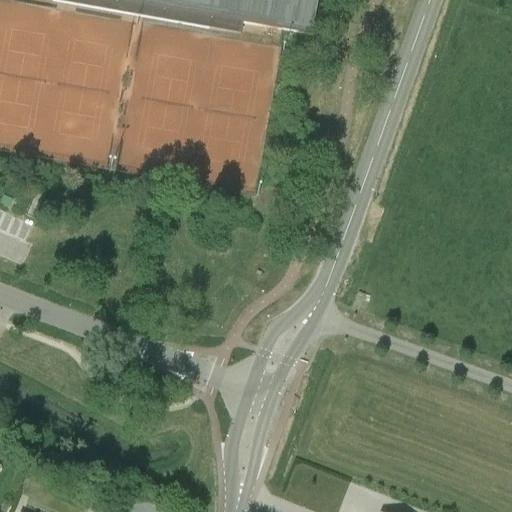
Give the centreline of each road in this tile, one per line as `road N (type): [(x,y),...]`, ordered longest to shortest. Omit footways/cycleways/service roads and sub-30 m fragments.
road 1 (tertiary): [(319,308),(429,0)]
road 2 (residential): [(319,308),(511,379)]
road 3 (residential): [(0,296),(158,357)]
road 4 (tertiary): [(238,511),(261,395)]
